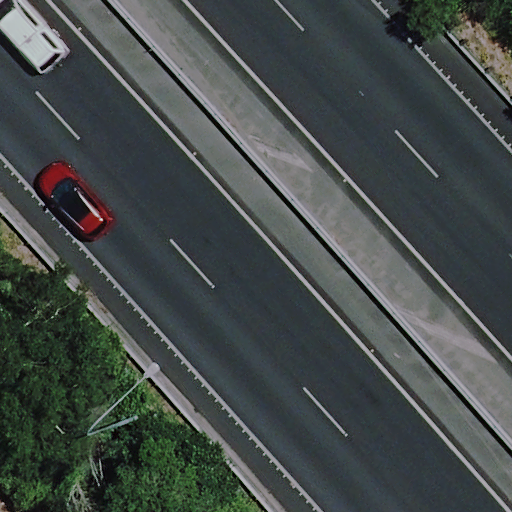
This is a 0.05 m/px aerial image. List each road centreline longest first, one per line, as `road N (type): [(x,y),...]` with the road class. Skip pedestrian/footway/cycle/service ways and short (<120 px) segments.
road 1 (motorway): [(434,511),(0,42)]
road 2 (motorway): [(276,0),(511,254)]
